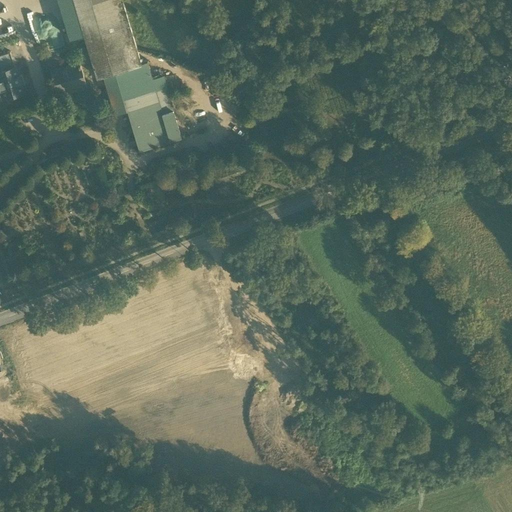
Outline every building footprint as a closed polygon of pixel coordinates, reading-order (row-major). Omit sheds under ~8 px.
[(74,0),(58,0),(70,38),(85,34),(74,0)] [(97,77),(103,76),(141,64),(122,0),(74,0),(85,34),(97,77)] [(10,52),(0,55),(0,72),(15,67),(10,52)] [(128,110),(139,150),(181,138),(173,111),(163,114),(156,90),(152,79),(147,62),(141,64),(103,76),(114,114),(128,110)] [(51,72),(57,91),(75,86),(77,91),(87,87),(80,64),(51,72)] [(0,90),(0,91),(1,91),(4,90),(7,98),(23,93),(20,85),(23,84),(20,75),(17,76),(15,67),(0,72),(0,90)] [(162,76),(152,79),(156,90),(165,88),(162,76)] [(58,96),(77,91),(75,86),(57,91),(58,96)] [(51,156),(61,152),(59,146),(49,149),(51,156)]
